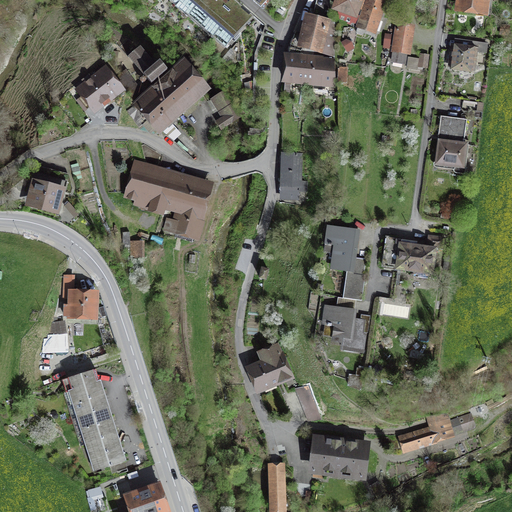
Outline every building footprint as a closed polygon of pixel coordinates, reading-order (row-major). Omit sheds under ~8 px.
[(180,0),(177,5),(189,15),(201,0),(180,0)] [(201,0),(189,15),(201,26),(223,0),(201,0)] [(223,0),(201,26),(213,36),(241,5),(235,0),(223,0)] [(288,10),(293,0),(279,0),(277,4),(288,10)] [(355,14),(360,0),(338,0),(336,8),(338,8),(340,18),(351,22),(354,14),(355,14)] [(384,0),(367,0),(357,30),(374,36),(377,29),(375,28),(384,0)] [(459,0),(459,8),(485,12),(486,0),(459,0)] [(213,36),(226,47),(253,15),(241,5),(213,36)] [(327,22),(308,17),(301,44),(321,49),(327,22)] [(411,27),(397,25),(391,61),(405,63),(411,27)] [(509,27),(502,26),(501,33),(508,34),(509,27)] [(458,48),(453,48),(451,67),(453,70),(458,71),(462,68),(472,70),(475,51),(486,53),(487,44),(459,41),(458,48)] [(140,47),(128,58),(151,85),(167,71),(159,62),(156,65),(140,47)] [(429,55),(420,55),(418,67),(428,68),(429,55)] [(285,80),(321,82),(323,60),(286,58),(285,80)] [(204,91),(182,65),(144,98),(137,104),(135,105),(148,120),(157,131),(204,91)] [(94,109),(123,87),(107,67),(96,76),(96,77),(79,90),(94,109)] [(347,68),(340,68),(339,83),(347,83),(347,68)] [(144,98),(122,72),(115,77),(137,104),(144,98)] [(221,95),(214,99),(230,124),(237,120),(243,116),(227,91),(221,95)] [(148,120),(135,105),(128,111),(139,127),(148,120)] [(467,120),(441,116),(439,134),(439,135),(440,135),(440,138),(452,140),(452,141),(464,142),(467,120)] [(259,129),(250,129),(250,133),(248,133),(248,136),(255,136),(255,135),(260,135),(262,134),(264,133),(265,130),(266,127),(267,127),(267,119),(262,119),(262,125),(259,129)] [(452,140),(440,138),(436,167),(445,168),(446,168),(447,167),(447,166),(448,165),(463,167),(464,157),(467,157),(469,145),(464,144),(464,142),(452,141),(452,140)] [(301,155),(285,154),(283,192),(299,193),(300,191),(305,191),(306,181),(300,181),(301,155)] [(164,203),(175,206),(183,181),(133,167),(126,192),(139,195),(136,205),(162,212),(164,203)] [(70,176),(37,168),(31,189),(35,190),(31,203),(55,209),(60,191),(71,194),(73,188),(70,176)] [(175,206),(183,208),(201,214),(208,188),(183,181),(175,206)] [(194,237),(201,214),(183,208),(179,223),(169,220),(166,229),(177,232),(175,237),(183,240),(185,234),(194,237)] [(357,232),(328,228),(326,243),(327,243),(326,244),(332,245),(332,244),(336,244),(333,268),(351,270),(351,273),(364,275),(366,261),(353,259),(355,248),(354,248),(355,241),(356,241),(357,232)] [(427,248),(401,245),(402,240),(387,237),(383,266),(432,273),(435,247),(442,248),(444,238),(429,236),(427,248)] [(143,242),(131,242),(131,258),(143,257),(143,242)] [(268,270),(262,268),(260,278),(266,280),(268,270)] [(64,306),(64,315),(95,316),(96,294),(71,293),(71,287),(72,287),(72,277),(65,277),(64,298),(68,298),(68,306),(64,306)] [(334,337),(345,339),(344,348),(363,351),(366,331),(368,332),(370,317),(361,316),(360,320),(351,319),(352,311),(326,307),(323,323),(326,324),(326,325),(331,326),(331,325),(335,325),(334,337)] [(63,322),(55,323),(57,334),(65,333),(63,322)] [(294,385),(277,347),(260,354),(264,364),(250,369),(259,390),(279,381),(282,390),(294,385)] [(77,403),(104,395),(104,394),(101,395),(99,391),(101,390),(99,382),(100,382),(96,369),(62,380),(66,392),(69,391),(73,405),(77,403)] [(308,385),(295,388),(308,422),(322,420),(308,385)] [(104,395),(77,403),(81,417),(108,408),(105,409),(104,404),(106,404),(103,396),(104,395)] [(85,430),(112,421),(109,422),(108,417),(110,417),(107,409),(108,408),(81,417),(85,430)] [(412,436),(402,439),(405,449),(452,435),(474,427),(469,414),(448,421),(446,414),(429,416),(432,426),(411,433),(412,436)] [(89,443),(117,435),(116,434),(113,435),(112,431),(114,430),(111,422),(113,422),(112,421),(85,430),(89,443)] [(93,456),(121,448),(121,447),(117,448),(116,444),(118,443),(115,435),(117,435),(89,443),(93,456)] [(312,469),(363,476),(366,446),(316,440),(312,469)] [(121,448),(93,456),(98,470),(110,466),(124,462),(125,461),(125,460),(122,461),(120,457),(122,457),(120,448),(121,448)] [(110,466),(112,474),(126,469),(124,462),(110,466)] [(380,482),(373,486),(379,497),(386,494),(380,482)] [(162,511),(167,510),(158,487),(128,498),(132,511),(162,511)] [(99,488),(86,492),(92,510),(96,509),(93,500),(102,497),(99,488)]
